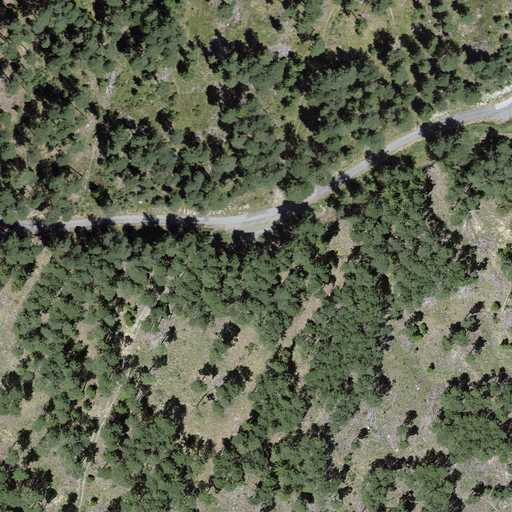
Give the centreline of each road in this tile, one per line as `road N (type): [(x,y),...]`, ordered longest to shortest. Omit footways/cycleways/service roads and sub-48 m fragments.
road 1 (track): [(0,219),(214,225),(251,216),(511,100)]
road 2 (track): [(70,511),(113,352),(161,281),(214,225)]
